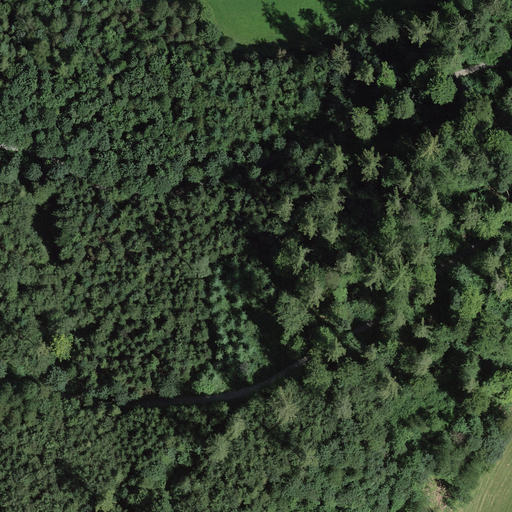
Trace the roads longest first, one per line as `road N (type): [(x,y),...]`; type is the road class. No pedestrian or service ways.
road 1 (track): [(0,148),(159,197),(204,191),(453,79),(511,65)]
road 2 (track): [(511,235),(445,260),(350,335),(238,397)]
road 3 (track): [(238,397),(77,404),(0,388)]
